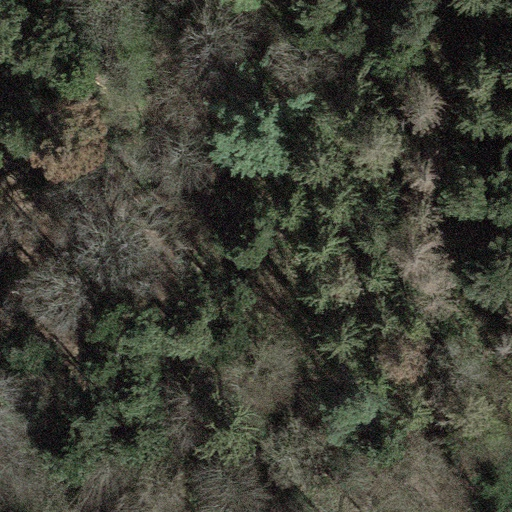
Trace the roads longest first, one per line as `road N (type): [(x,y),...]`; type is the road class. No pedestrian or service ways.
road 1 (track): [(174,0),(166,239),(149,358),(84,511)]
road 2 (track): [(166,239),(295,68),(339,31),(437,0)]
